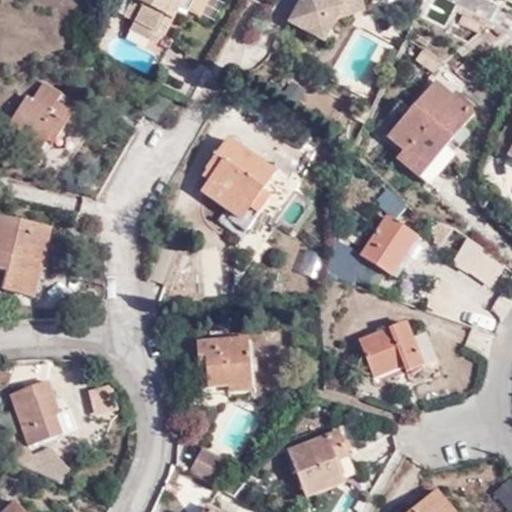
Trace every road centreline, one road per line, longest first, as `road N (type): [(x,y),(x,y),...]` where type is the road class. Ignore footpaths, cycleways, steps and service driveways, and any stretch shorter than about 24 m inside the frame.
road 1 (residential): [(124,344),(134,192),(252,0)]
road 2 (residential): [(132,511),(162,451),(165,393),(124,344)]
road 3 (residential): [(124,344),(0,345)]
